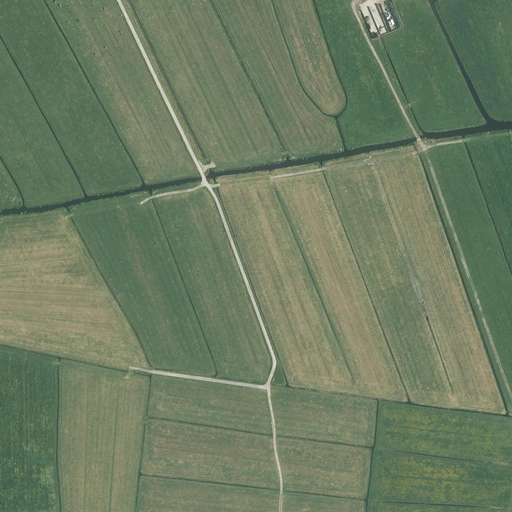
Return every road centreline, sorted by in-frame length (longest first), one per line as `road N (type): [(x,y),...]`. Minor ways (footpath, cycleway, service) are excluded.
road 1 (track): [(268,387),(275,361),(224,217),(117,0)]
road 2 (track): [(424,149),(511,398)]
road 3 (track): [(54,376),(53,363),(268,387)]
road 4 (track): [(424,149),(207,186)]
road 5 (track): [(280,511),(268,387)]
road 6 (track): [(360,0),(352,5),(402,108)]
